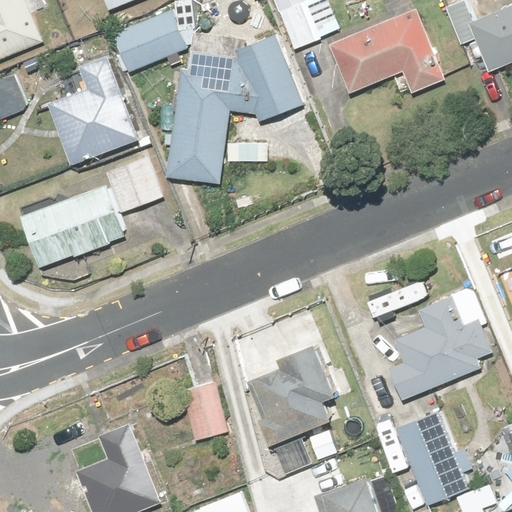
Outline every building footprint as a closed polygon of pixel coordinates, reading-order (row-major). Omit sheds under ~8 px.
[(0,0),(0,59),(48,40),(31,0),(0,0)] [(198,0),(182,0),(184,23),(200,22),(198,0)] [(275,0),(281,13),(315,0),(275,0)] [(485,39),(495,64),(511,57),(511,4),(490,13),(483,0),(463,0),(449,6),(467,47),(485,39)] [(118,29),(133,66),(171,50),(175,60),(185,55),(181,46),(191,42),(176,4),(118,29)] [(351,88),(410,66),(419,89),(454,74),(426,6),(333,40),(351,88)] [(280,32),(249,44),(250,38),(198,31),(197,39),(193,66),(185,65),(172,175),(225,182),(235,109),(263,112),(266,120),(309,103),(280,32)] [(91,89),(54,103),(77,163),(144,138),(112,54),(82,65),(91,89)] [(0,80),(0,120),(34,106),(20,72),(0,80)] [(110,171),(126,211),(168,194),(152,155),(110,171)] [(26,217),(46,265),(130,232),(110,183),(26,217)] [(419,312),(427,330),(401,341),(408,357),(396,363),(410,396),(490,361),(474,323),(468,326),(455,296),(419,312)] [(250,376),(289,467),(314,457),(302,427),(340,410),(333,392),(342,388),(320,338),(284,353),(287,360),(250,376)] [(217,384),(184,395),(198,442),(231,432),(217,384)] [(445,412),(399,435),(435,503),(480,480),(445,412)] [(104,511),(134,511),(171,498),(143,420),(106,431),(113,454),(86,465),(104,511)] [(403,511),(392,470),(320,490),(325,509),(314,511),(403,511)]
